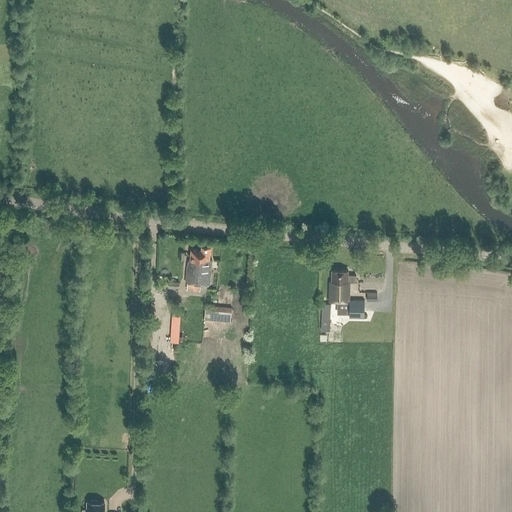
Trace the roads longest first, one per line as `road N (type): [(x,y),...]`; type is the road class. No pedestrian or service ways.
road 1 (tertiary): [(511,260),(0,199)]
road 2 (track): [(141,220),(132,511)]
